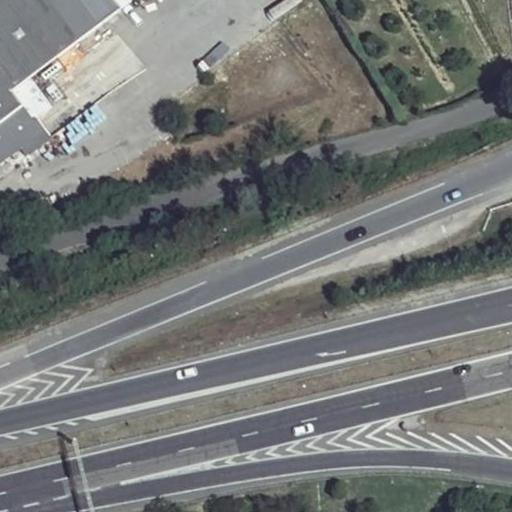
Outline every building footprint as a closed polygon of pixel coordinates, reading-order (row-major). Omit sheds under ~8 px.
[(30,79),(58,58),(122,9),(114,0),(0,0),(0,123),(23,106),(34,121),(35,120),(41,115),(52,107),(39,91),(30,79)] [(134,0),(133,0),(114,0),(122,9),(134,0)] [(58,58),(30,79),(39,91),(67,69),(58,58)] [(23,106),(0,123),(0,163),(24,145),(30,154),(50,138),(35,120),(34,121),(23,106)] [(56,134),(41,115),(35,120),(50,138),(56,134)]
